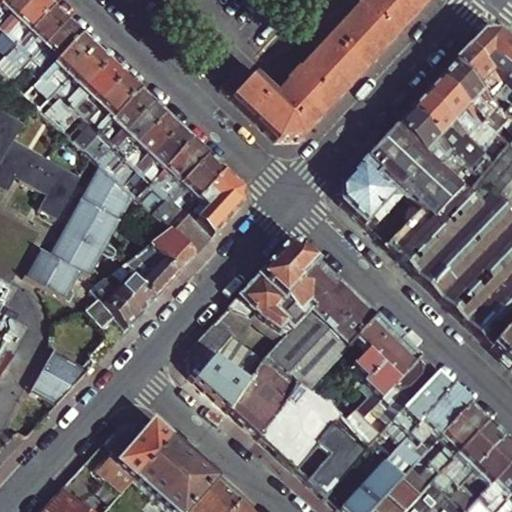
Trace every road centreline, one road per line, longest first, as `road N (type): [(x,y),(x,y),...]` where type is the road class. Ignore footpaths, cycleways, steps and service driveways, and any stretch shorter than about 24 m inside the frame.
road 1 (residential): [(511,412),(291,200)]
road 2 (residential): [(81,0),(291,200)]
road 3 (residential): [(291,200),(471,0)]
road 4 (residential): [(133,369),(291,200)]
road 5 (residential): [(292,511),(133,369)]
road 6 (residential): [(0,511),(133,369)]
